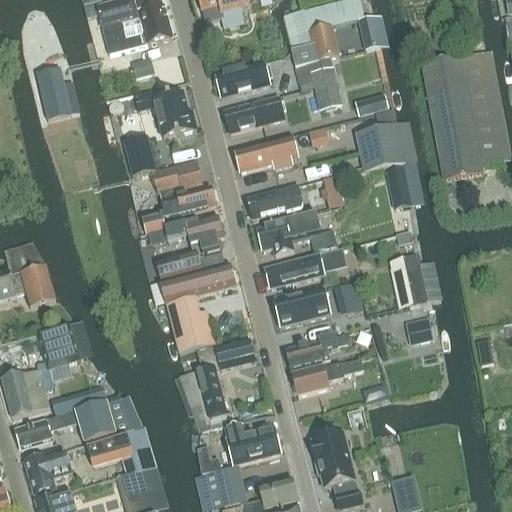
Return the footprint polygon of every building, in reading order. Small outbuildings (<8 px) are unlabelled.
[(151,0),(135,5),(129,6),(128,3),(97,11),(110,60),(173,43),(165,10),(155,12),(151,0)] [(197,0),(201,15),(204,14),(207,27),(223,23),(222,18),(247,11),(244,0),(197,0)] [(304,15),(309,35),(332,30),(365,22),(360,1),(304,15)] [(340,61),(332,30),(309,35),(313,50),(292,55),(296,71),(329,63),(340,61)] [(483,178),(482,169),(490,168),(470,58),(422,67),(444,185),(483,178)] [(296,71),(300,89),(315,86),(321,115),(341,110),(332,73),(331,73),(329,63),(296,71)] [(216,79),(222,102),(271,90),(265,67),(216,79)] [(37,78),(48,125),(71,119),(61,72),(37,78)] [(156,112),(164,143),(197,134),(192,115),(188,116),(183,97),(155,104),(153,96),(135,101),(139,116),(156,112)] [(388,114),(385,100),(356,107),(360,121),(388,114)] [(225,116),(231,138),(284,124),(282,116),(283,116),(279,102),(268,105),(257,107),(258,108),(225,116)] [(395,115),(376,119),(379,133),(380,132),(398,129),(395,115)] [(389,172),(380,132),(379,133),(357,138),(365,177),(389,172)] [(124,145),(133,180),(156,174),(147,139),(124,145)] [(300,163),(294,141),(235,156),(241,177),(272,169),(274,175),(293,170),(292,165),(300,163)] [(205,192),(197,164),(152,176),(158,197),(159,197),(181,191),(182,198),(205,192)] [(404,172),(386,176),(391,199),(409,196),(404,172)] [(181,191),(159,197),(165,218),(162,219),(164,224),(216,211),(211,191),(205,192),(182,198),(181,191)] [(248,204),(253,224),(286,215),(287,219),(301,215),(303,211),(298,191),(248,204)] [(340,200),(326,203),(329,214),(343,210),(340,200)] [(162,215),(143,221),(147,238),(148,238),(165,233),(166,233),(164,224),(162,219),(162,215)] [(318,218),(258,233),(263,255),(274,253),(276,260),(294,255),(292,246),(310,241),(310,240),(322,237),(318,218)] [(169,245),(175,243),(189,240),(191,250),(200,248),(203,257),(220,253),(217,244),(224,242),(219,220),(186,228),(166,233),(165,233),(168,245),(169,245)] [(226,268),(222,256),(199,262),(197,255),(173,261),(169,245),(168,245),(165,233),(148,238),(161,285),(226,268)] [(310,240),(310,241),(315,258),(338,252),(334,234),(322,237),(310,240)] [(267,273),(271,294),(326,280),(325,277),(347,271),(342,253),(267,273)] [(417,259),(401,263),(398,264),(409,310),(428,306),(417,259)] [(196,301),(237,290),(231,269),(160,287),(166,309),(196,301)] [(11,280),(10,274),(0,277),(0,305),(17,301),(17,299),(27,296),(31,312),(56,305),(46,270),(11,280)] [(274,306),(281,332),(331,319),(324,293),(274,306)] [(179,360),(215,352),(216,352),(207,316),(200,318),(196,301),(166,309),(179,360)] [(357,302),(345,306),(349,319),(361,315),(357,302)] [(440,394),(428,322),(405,326),(409,353),(393,355),(397,379),(395,379),(398,401),(440,394)] [(69,368),(58,333),(37,339),(48,374),(69,368)] [(325,366),(323,356),(337,352),(335,342),(286,354),(291,375),(325,366)] [(215,352),(197,356),(201,375),(215,371),(216,376),(256,366),(250,343),(216,352),(215,352)] [(492,356),(479,358),(481,369),(494,367),(492,356)] [(364,375),(361,363),(340,368),(340,369),(324,373),(324,372),(293,380),(298,401),(329,393),(328,386),(343,382),(342,380),(364,375)] [(201,375),(197,376),(210,422),(227,418),(216,376),(215,371),(201,375)] [(40,374),(2,384),(12,421),(50,411),(40,374)] [(103,391),(51,406),(55,420),(107,405),(103,391)] [(107,407),(76,416),(79,427),(86,448),(116,439),(107,407)] [(50,435),(79,427),(76,416),(16,433),(22,455),(53,446),(50,435)] [(243,431),(226,435),(229,443),(228,444),(235,470),(281,458),(274,433),(245,440),(243,431)] [(126,437),(86,449),(92,470),(133,459),(126,437)] [(343,438),(312,446),(313,448),(310,449),(316,469),(318,468),(324,493),(334,490),(337,502),(335,502),(337,511),(353,511),(364,509),(360,496),(358,496),(343,438)] [(65,455),(25,467),(34,499),(56,493),(54,484),(72,478),(65,455)] [(217,475),(225,510),(247,505),(239,470),(217,475)] [(242,509),(242,511),(236,511),(267,511),(298,504),(292,482),(260,491),(263,504),(242,509)] [(5,492),(0,493),(0,511),(5,511),(10,511),(5,492)] [(36,505),(38,511),(75,511),(70,495),(36,505)]
